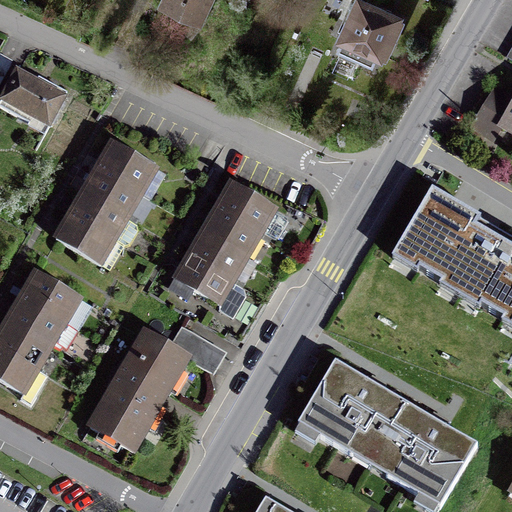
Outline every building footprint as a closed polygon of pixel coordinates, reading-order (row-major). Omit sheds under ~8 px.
[(159,0),(156,7),(198,26),(209,0),(159,0)] [(353,0),(335,43),(382,64),(402,19),(365,3),(357,0),(353,0)] [(0,59),(0,81),(9,65),(0,59)] [(0,103),(0,107),(49,134),(69,97),(19,70),(0,103)] [(498,126),(511,133),(511,100),(494,90),(467,138),(485,148),(498,126)] [(103,160),(90,181),(76,205),(63,228),(56,239),(90,259),(141,173),(163,186),(166,180),(110,147),(103,160)] [(233,282),(259,236),(273,244),(287,220),(229,187),(222,199),(209,222),(195,246),(183,268),(173,287),(231,320),(248,290),(233,282)] [(480,226),(432,198),(392,263),(511,336),(511,255),(475,234),(480,226)] [(27,288),(14,311),(1,334),(0,335),(0,387),(31,405),(48,377),(37,371),(51,347),(64,354),(77,331),(65,325),(79,300),(35,274),(27,288)] [(184,331),(172,351),(190,362),(208,373),(221,353),(184,331)] [(84,434),(132,462),(190,362),(172,351),(141,334),(84,434)] [(296,420),(370,461),(401,405),(327,364),(296,420)] [(472,444),(401,405),(370,461),(440,501),(472,444)] [(276,511),(260,501),(252,511),(276,511)]
